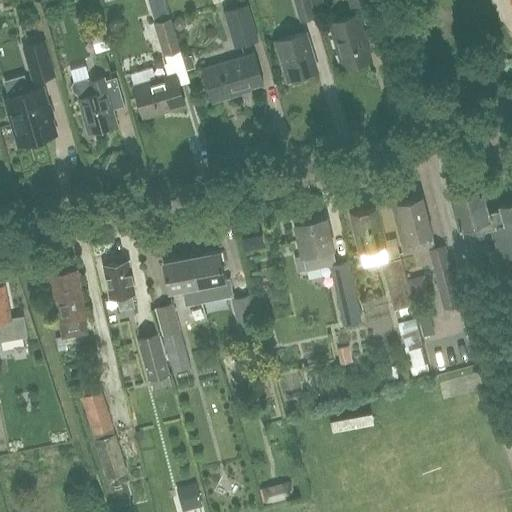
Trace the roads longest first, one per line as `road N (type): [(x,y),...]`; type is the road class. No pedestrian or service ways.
road 1 (unclassified): [(0,234),(425,141)]
road 2 (unclassified): [(511,458),(425,141)]
